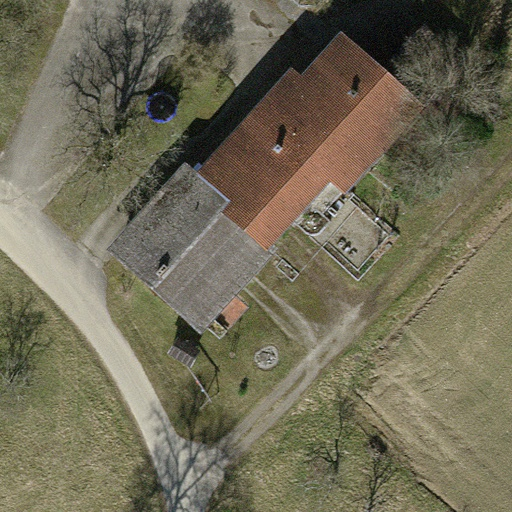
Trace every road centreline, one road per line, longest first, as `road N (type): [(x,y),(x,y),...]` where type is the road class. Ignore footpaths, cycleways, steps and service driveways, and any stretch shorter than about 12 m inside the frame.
road 1 (track): [(173,489),(511,139)]
road 2 (track): [(0,145),(105,0)]
